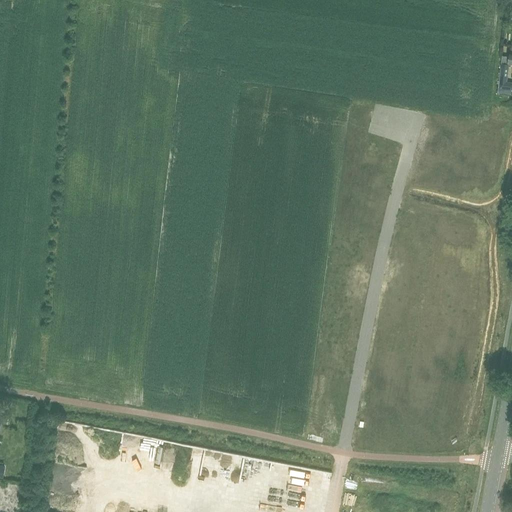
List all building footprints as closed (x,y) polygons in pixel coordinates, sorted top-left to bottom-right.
[(511,53),(506,52),(505,56),(502,55),(498,87),(506,88),(509,64),(511,64),(511,53)] [(467,237),(439,229),(435,243),(463,250),(467,237)] [(411,239),(404,266),(420,270),(426,243),(411,239)] [(296,469),(294,478),(310,482),(312,473),(296,469)] [(315,481),(314,489),(309,488),(308,496),(330,500),(333,485),(315,481)]
